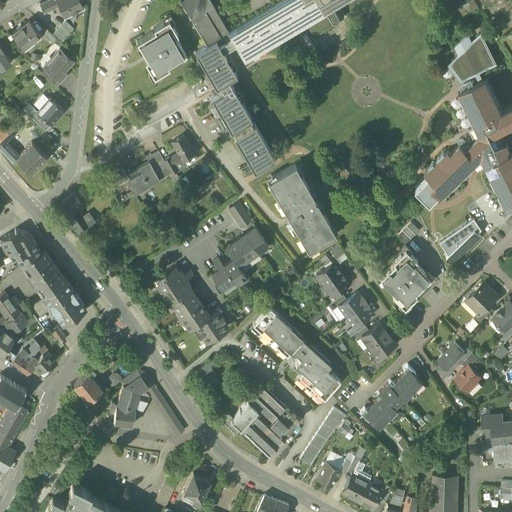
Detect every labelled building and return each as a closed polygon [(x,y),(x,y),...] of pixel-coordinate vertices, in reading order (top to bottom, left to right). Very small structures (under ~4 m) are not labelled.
[(44,11),(58,3),(56,0),(42,0),(39,2),(44,11)] [(80,0),(56,0),(58,3),(64,14),(83,4),(80,0)] [(222,50),(235,42),(228,30),(210,0),(179,0),(206,44),(194,51),(217,90),(210,95),(253,169),(262,163),(261,160),(271,154),(227,78),(235,73),(222,50)] [(243,55),(306,18),(331,4),(329,2),(332,0),(336,0),(337,0),(336,0),(278,0),(228,30),(235,42),(243,55)] [(469,0),(459,6),(464,15),(477,7),(472,0),(469,0)] [(338,16),(331,4),(306,18),(310,26),(310,27),(312,30),(313,30),(314,31),(317,32),(318,31),(319,32),(322,30),(322,29),(324,28),(325,28),(328,26),(328,25),(329,24),(331,25),(336,23),(336,20),(337,20),(338,16)] [(154,29),(156,31),(153,33),(151,30),(136,39),(145,55),(148,53),(149,56),(147,57),(144,59),(153,74),(168,65),(167,63),(165,60),(168,58),(170,61),(185,52),(176,37),(173,38),(172,35),(174,34),(177,32),(168,17),(153,26),(154,29)] [(22,47),(33,38),(31,35),(37,30),(28,19),(21,24),(17,27),(17,28),(11,32),(22,47)] [(57,37),(61,41),(74,28),(65,20),(53,33),(57,37)] [(40,35),(37,30),(31,35),(33,38),(35,41),(41,37),(40,35)] [(44,34),(52,42),(56,38),(48,30),(44,34)] [(468,75),(473,84),(482,79),(478,70),(495,62),(491,53),(490,53),(481,33),(473,41),(472,41),(472,42),(468,34),(455,46),(459,54),(457,56),(458,56),(452,61),(463,77),(467,75),(468,75)] [(36,42),(35,41),(33,38),(22,47),(25,50),(36,42)] [(0,67),(0,68),(10,62),(2,51),(3,50),(0,45),(0,67)] [(45,66),(59,80),(60,79),(66,73),(63,70),(73,60),(59,48),(44,65),(45,66)] [(41,71),(56,85),(61,80),(60,79),(59,80),(45,66),(41,71)] [(186,76),(192,86),(201,81),(195,70),(186,76)] [(135,105),(141,116),(192,87),(192,86),(186,76),(135,105)] [(458,91),(461,96),(465,105),(468,111),(473,120),(475,125),(475,126),(477,125),(481,134),(474,140),(466,148),(460,142),(451,151),(448,148),(445,151),(444,150),(437,157),(438,158),(434,161),(434,160),(430,164),(431,165),(425,171),(429,175),(416,189),(430,204),(439,195),(441,197),(443,195),(447,192),(446,191),(453,185),(453,186),(461,179),(460,178),(465,173),(465,174),(473,167),(472,166),(475,164),(475,163),(482,156),(485,164),(485,165),(491,178),(490,178),(495,187),(496,186),(499,193),(498,193),(502,202),(503,202),(505,205),(511,201),(511,151),(509,153),(507,149),(510,148),(507,143),(503,143),(501,141),(504,140),(502,134),(499,135),(498,133),(511,126),(511,106),(502,112),(496,100),(491,91),(489,86),(487,81),(485,78),(482,79),(473,84),(458,91)] [(42,92),(33,102),(39,107),(48,97),(42,92)] [(3,99),(17,113),(23,108),(22,107),(9,93),(3,99)] [(50,122),(51,123),(57,116),(56,115),(60,111),(57,108),(60,105),(49,96),(48,97),(39,107),(37,110),(50,122)] [(30,99),(22,107),(23,108),(28,113),(34,107),(37,110),(39,107),(33,102),(30,99)] [(28,113),(45,129),(50,122),(37,110),(34,107),(28,113)] [(0,129),(0,145),(6,140),(18,129),(9,121),(0,129)] [(468,128),(474,140),(481,134),(477,125),(475,126),(475,125),(468,128)] [(181,157),(182,159),(183,158),(194,152),(183,132),(170,139),(177,150),(181,157)] [(0,147),(13,160),(16,156),(18,153),(6,140),(0,145),(0,147)] [(32,140),(18,153),(16,156),(30,170),(46,154),(32,140)] [(149,159),(151,163),(157,160),(162,157),(157,148),(146,154),(148,158),(149,159)] [(163,157),(171,171),(174,169),(177,168),(173,162),(181,157),(177,150),(169,155),(169,154),(163,157)] [(475,163),(475,164),(477,166),(479,167),(481,166),(485,164),(482,156),(475,163)] [(157,160),(163,171),(169,168),(162,157),(157,160)] [(173,162),(177,168),(185,162),(183,158),(182,159),(181,157),(173,162)] [(125,170),(126,173),(139,166),(138,165),(149,159),(148,158),(125,170)] [(128,177),(134,188),(147,180),(149,183),(159,177),(157,174),(163,171),(157,160),(151,163),(149,159),(138,165),(139,166),(126,173),(129,177),(128,177)] [(267,179),(288,216),(289,216),(294,213),(296,217),(291,220),(307,248),(335,232),(316,199),(314,200),(312,197),(314,196),(294,163),(267,179)] [(103,178),(109,188),(128,177),(129,177),(126,173),(125,170),(121,164),(101,175),(103,178)] [(206,179),(209,183),(219,175),(216,171),(206,179)] [(98,181),(104,191),(109,188),(103,178),(98,181)] [(147,180),(134,188),(136,190),(149,183),(147,180)] [(57,202),(65,214),(70,210),(82,201),(74,190),(57,202)] [(241,205),(237,200),(228,206),(232,211),(241,205)] [(244,209),(241,205),(232,211),(235,215),(244,209)] [(247,214),(244,209),(235,215),(238,220),(247,214)] [(77,219),(70,210),(65,214),(78,232),(83,228),(77,219)] [(77,219),(83,228),(95,219),(89,211),(77,219)] [(448,254),(446,256),(452,262),(481,235),(477,232),(482,229),(474,218),(479,215),(477,212),(472,215),(474,218),(439,240),(448,254)] [(287,223),(291,220),(296,217),(294,213),(289,216),(288,216),(285,218),(287,223)] [(250,218),(247,214),(238,220),(241,225),(250,218)] [(406,242),(419,230),(411,221),(398,234),(406,242)] [(255,225),(245,232),(257,250),(267,244),(255,225)] [(0,249),(5,259),(11,255),(15,252),(17,255),(22,263),(25,261),(40,250),(29,230),(23,234),(19,227),(1,237),(0,237),(0,249)] [(245,232),(235,239),(248,257),(257,250),(245,232)] [(225,246),(233,257),(238,264),(248,257),(235,239),(225,246)] [(335,258),(337,262),(346,255),(337,243),(329,249),(336,258),(335,258)] [(417,260),(404,247),(392,259),(396,264),(394,266),(391,264),(378,276),(391,289),(393,287),(396,289),(391,293),(404,306),(416,294),(412,289),(414,287),(416,289),(429,277),(417,264),(414,267),(412,264),(417,260)] [(35,285),(36,284),(38,283),(41,287),(42,286),(46,292),(65,278),(44,248),(40,250),(25,261),(28,267),(27,268),(31,272),(29,274),(28,275),(35,285)] [(248,257),(251,262),(260,255),(257,250),(248,257)] [(319,257),(325,265),(331,261),(325,253),(319,257)] [(218,268),(219,269),(224,265),(223,264),(218,256),(213,260),(218,268)] [(223,264),(224,265),(233,279),(236,283),(246,276),(243,271),(238,264),(233,257),(223,264)] [(251,262),(248,257),(238,264),(243,271),(252,264),(251,262)] [(335,258),(331,261),(325,265),(315,272),(323,283),(341,270),(337,265),(339,264),(337,262),(335,258)] [(22,263),(29,274),(31,272),(27,268),(28,267),(25,261),(22,263)] [(155,283),(160,291),(182,276),(181,273),(183,272),(179,267),(177,268),(174,263),(154,277),(157,282),(155,283)] [(221,287),(233,279),(224,265),(219,269),(218,268),(211,273),(221,287)] [(344,275),(341,270),(323,283),(330,293),(331,294),(339,287),(350,280),(346,274),(344,275)] [(168,297),(171,302),(191,288),(188,283),(189,282),(186,277),(184,278),(182,276),(160,291),(165,299),(168,297)] [(83,303),(77,294),(72,297),(69,293),(74,290),(65,278),(46,292),(45,293),(63,317),(83,303)] [(233,279),(221,287),(225,293),(237,284),(236,283),(233,279)] [(478,312),(479,313),(488,304),(497,296),(483,281),(465,298),(478,312)] [(45,293),(46,292),(42,286),(41,287),(38,283),(36,284),(43,294),(45,293)] [(328,295),(332,300),(342,292),(343,292),(339,287),(331,294),(330,293),(328,295)] [(171,302),(180,314),(200,301),(191,288),(171,302)] [(345,314),(365,300),(361,294),(360,295),(356,290),(346,297),(338,303),(345,314)] [(4,314),(0,317),(0,325),(5,322),(19,312),(4,291),(0,294),(0,309),(4,314)] [(338,303),(346,297),(342,292),(332,300),(328,303),(331,308),(338,303)] [(85,306),(83,303),(63,317),(45,293),(43,294),(42,294),(62,322),(85,306)] [(368,305),(365,300),(345,314),(353,324),(361,318),(372,311),(368,305)] [(511,302),(510,300),(492,317),(504,329),(505,330),(511,323),(511,302)] [(189,327),(195,323),(208,313),(200,301),(180,314),(189,327)] [(338,303),(331,308),(339,318),(345,314),(338,303)] [(473,318),(478,323),(493,308),(488,304),(479,313),(478,312),(473,318)] [(300,340),(303,337),(269,306),(252,324),(287,355),(292,348),(300,355),(294,362),(303,370),(298,374),(324,397),(340,380),(326,367),(330,362),(310,344),(308,347),(300,340)] [(208,313),(195,323),(199,328),(196,330),(199,334),(201,333),(206,339),(226,325),(222,319),(224,317),(221,313),(219,314),(215,309),(208,313)] [(19,312),(5,322),(12,330),(26,320),(19,312)] [(365,323),(361,318),(353,324),(346,329),(350,334),(353,332),(365,323)] [(470,330),(478,323),(473,318),(466,325),(470,330)] [(360,334),(368,345),(387,331),(379,320),(368,328),(360,334)] [(0,328),(7,333),(12,330),(5,322),(0,325),(0,328)] [(353,332),(357,336),(360,334),(368,328),(365,323),(353,332)] [(511,323),(505,330),(504,329),(499,334),(505,340),(511,333),(511,323)] [(59,340),(64,335),(57,326),(51,330),(57,339),(59,340)] [(13,338),(7,333),(0,328),(0,353),(1,354),(13,338)] [(395,341),(387,331),(368,345),(375,355),(383,349),(395,341)] [(31,345),(26,350),(22,346),(9,360),(18,366),(21,362),(24,365),(32,355),(37,350),(42,353),(43,355),(48,351),(42,344),(40,346),(33,337),(27,341),(31,345)] [(310,344),(303,337),(300,340),(308,347),(310,344)] [(446,367),(447,367),(455,359),(464,351),(455,341),(438,358),(443,363),(444,362),(447,366),(446,367)] [(503,344),(495,353),(500,358),(509,349),(503,344)] [(460,363),(462,361),(472,351),(468,346),(464,351),(455,359),(460,363)] [(372,357),(375,362),(387,354),(383,349),(375,355),(372,357)] [(42,353),(38,357),(33,364),(33,365),(39,371),(47,364),(54,357),(48,350),(48,351),(43,355),(42,353)] [(477,356),(472,351),(462,361),(467,365),(468,364),(469,364),(477,356)] [(38,357),(32,355),(24,365),(21,362),(18,366),(26,373),(33,365),(33,364),(38,357)] [(94,372),(97,375),(114,361),(108,355),(87,371),(90,375),(94,372)] [(216,364),(212,360),(212,359),(197,372),(204,381),(208,378),(215,372),(212,368),(216,364)] [(404,369),(398,375),(414,390),(423,381),(413,372),(415,370),(407,362),(402,366),(404,369)] [(39,371),(45,377),(53,370),(47,364),(39,371)] [(455,376),(467,388),(470,384),(472,386),(477,381),(475,380),(480,375),(469,364),(468,364),(467,365),(466,366),(465,366),(459,373),(455,376)] [(117,402),(116,404),(135,406),(134,409),(140,410),(148,398),(148,397),(148,395),(148,393),(149,392),(151,391),(173,424),(178,432),(183,428),(145,371),(140,374),(135,368),(119,381),(123,382),(117,402)] [(73,383),(87,400),(102,388),(90,375),(87,371),(73,383)] [(15,407),(16,404),(25,388),(0,374),(0,398),(9,403),(15,407)] [(390,378),(387,381),(403,397),(405,399),(414,390),(398,375),(393,380),(391,380),(390,378)] [(387,381),(378,390),(394,406),(403,397),(387,381)] [(247,399),(285,434),(285,435),(299,415),(285,403),(263,383),(247,399)] [(105,392),(102,388),(87,400),(91,405),(105,392)] [(377,396),(372,401),(387,417),(396,408),(394,406),(378,390),(375,393),(377,394),(377,396)] [(171,425),(173,424),(151,391),(149,392),(171,425)] [(97,402),(101,406),(109,399),(105,394),(97,402)] [(268,452),(285,434),(247,399),(232,415),(229,412),(227,411),(224,411),(222,412),(221,414),(221,417),(222,419),(234,430),(239,425),(268,452)] [(378,426),(387,417),(372,401),(366,407),(363,404),(359,409),(367,417),(368,416),(378,426)] [(28,410),(16,404),(15,407),(9,403),(4,412),(0,419),(0,439),(8,444),(28,410)] [(132,423),(134,409),(135,406),(116,404),(115,404),(115,410),(113,421),(132,423)] [(333,405),(323,420),(333,427),(345,413),(333,405)] [(487,433),(492,432),(491,420),(503,419),(502,412),(482,414),(482,423),(486,426),(487,433)] [(511,417),(503,419),(491,420),(492,432),(493,439),(511,437),(511,417)] [(336,427),(346,432),(350,424),(341,419),(336,427)] [(329,433),(333,427),(323,420),(316,430),(326,436),(329,433)] [(173,424),(171,425),(170,427),(175,434),(178,432),(173,424)] [(319,446),(326,436),(316,430),(309,440),(319,446)] [(511,457),(511,437),(493,439),(494,459),(503,458),(503,463),(509,462),(509,457),(511,457)] [(0,467),(3,469),(15,448),(8,444),(0,439),(0,467)] [(309,462),(319,446),(309,440),(299,456),(309,462)] [(279,454),(282,457),(290,445),(288,443),(279,454)] [(329,447),(324,456),(329,459),(334,449),(329,447)] [(334,449),(329,459),(324,456),(315,474),(331,482),(339,466),(340,465),(339,464),(344,455),(334,449)] [(353,452),(350,458),(344,469),(350,472),(351,469),(352,469),(358,457),(359,455),(353,452)] [(339,466),(344,469),(350,458),(344,455),(339,464),(340,465),(339,466)] [(352,469),(367,477),(370,472),(360,466),(364,460),(358,457),(352,469)] [(341,488),(357,496),(367,479),(367,477),(352,469),(351,469),(350,472),(341,488)] [(194,493),(200,496),(209,478),(202,474),(200,471),(197,470),(195,471),(193,470),(184,488),(194,493)] [(431,511),(457,511),(459,471),(432,470),(431,511)] [(152,503),(163,508),(165,505),(170,493),(178,476),(168,471),(152,503)] [(357,496),(371,503),(377,492),(380,486),(367,479),(357,496)] [(377,492),(385,496),(385,494),(391,484),(385,481),(382,487),(380,486),(377,492)] [(134,511),(127,509),(125,511),(120,511),(110,507),(109,509),(102,505),(103,504),(88,496),(90,491),(72,482),(68,490),(71,491),(68,498),(67,498),(65,502),(52,496),(44,511),(134,511)] [(394,483),(392,489),(404,492),(405,486),(394,483)] [(390,498),(401,501),(404,492),(392,489),(390,498)] [(260,511),(267,511),(275,496),(263,491),(255,509),(260,511)] [(406,510),(415,511),(416,511),(417,494),(408,492),(403,509),(406,510)] [(200,496),(194,493),(191,501),(200,505),(204,498),(200,496)] [(281,511),(287,501),(275,496),(267,511),(281,511)] [(149,510),(154,511),(161,511),(163,508),(152,503),(149,510)]
